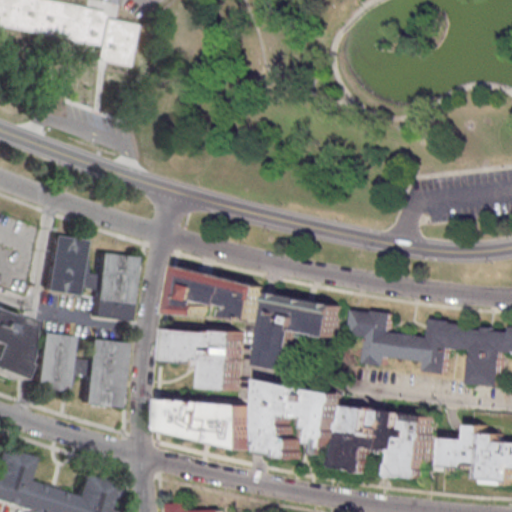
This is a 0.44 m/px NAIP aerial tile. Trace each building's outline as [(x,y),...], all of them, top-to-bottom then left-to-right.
[(126,65),(102,60),(93,59),(96,45),(0,26),(0,0),(41,0),(104,12),(103,19),(133,25),(126,65)] [(49,237),(40,292),(71,298),(72,293),(81,242),(49,237)] [(72,293),(76,294),(77,289),(91,290),(93,275),(84,275),(87,256),(84,243),(81,242),(72,293)] [(95,254),(93,275),(91,290),(88,318),(124,322),(131,258),(95,254)] [(180,269),(171,317),(202,319),(204,309),(201,308),(202,303),(229,310),(228,320),(256,322),(263,288),(180,269)] [(264,366),(269,330),(276,293),(340,306),(335,338),(300,331),(296,358),(294,357),(292,372),(264,366)] [(351,311),(371,313),(371,312),(393,314),(391,334),(429,338),(431,320),(454,322),(453,324),(469,325),(469,329),(481,330),(481,327),(495,329),(495,331),(508,333),(509,327),(511,327),(511,353),(509,353),(509,354),(502,353),(500,387),(471,385),(474,350),(460,348),(460,349),(449,348),(446,375),(426,372),(427,362),(385,358),(384,367),(364,365),(367,338),(349,336),(351,311)] [(0,313),(18,321),(14,357),(12,364),(14,365),(9,381),(0,377),(0,313)] [(171,333),(218,337),(219,334),(240,336),(235,394),(207,392),(210,364),(203,363),(202,368),(168,365),(171,333)] [(36,335),(30,390),(61,394),(62,387),(66,358),(68,339),(36,335)] [(85,342),(82,360),(81,376),(78,405),(114,410),(121,346),(85,342)] [(66,358),(82,360),(81,376),(71,375),(66,387),(62,387),(66,358)] [(263,383),(261,426),(263,457),(295,463),(296,462),(298,457),(296,454),(297,444),(296,442),(289,441),(291,431),(289,429),(287,429),(289,419),(313,423),(311,433),(317,434),(315,446),(315,447),(316,448),(319,448),(318,457),(320,457),(320,459),(326,460),(327,457),(330,457),(332,441),(334,440),(335,436),(333,433),(338,407),(339,406),(340,402),(339,399),(339,397),(263,383)] [(165,401),(165,432),(249,451),(248,407),(165,401)] [(351,407),(349,423),(347,424),(347,430),(348,431),(344,458),(342,459),(341,465),(343,467),(343,468),(363,471),(364,473),(369,474),(371,472),(372,472),(373,461),(372,461),(373,452),(375,448),(380,448),(381,449),(382,449),(383,451),(385,451),(385,453),(386,453),(387,454),(388,453),(389,453),(389,452),(389,451),(392,451),(393,451),(394,451),(395,450),(400,451),(400,456),(399,465),(397,465),(396,476),(397,476),(398,478),(403,478),(404,477),(425,480),(425,478),(428,477),(429,471),(427,469),(431,442),(432,442),(434,435),(432,434),(434,418),(412,415),(409,431),(405,430),(402,427),(404,414),(381,411),(378,433),(370,432),(374,410),(351,407)] [(450,437),(474,439),(475,424),(489,425),(488,433),(505,434),(504,441),(511,441),(511,480),(485,478),(486,464),(476,463),(476,467),(448,465),(450,437)] [(0,450),(27,459),(20,483),(71,498),(78,473),(114,484),(109,499),(106,499),(103,510),(108,511),(25,511),(0,504),(0,450)] [(224,511),(224,509),(193,509),(193,502),(173,503),(173,511),(224,511)]
